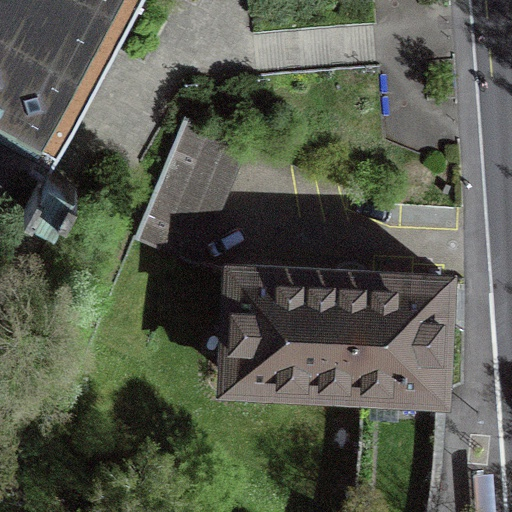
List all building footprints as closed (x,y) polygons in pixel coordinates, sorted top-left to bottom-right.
[(109,0),(0,0),(0,111),(39,132),(109,0)] [(241,144),(183,121),(137,236),(194,259),(241,144)] [(37,179),(24,204),(30,208),(44,183),(37,179)] [(68,183),(57,203),(64,207),(74,187),(68,183)] [(444,278),(235,267),(230,377),(362,384),(438,388),(444,278)] [(438,388),(362,384),(358,457),(354,491),(349,511),(428,511),(435,477),(438,388)] [(495,511),(493,468),(472,470),(474,511),(495,511)]
